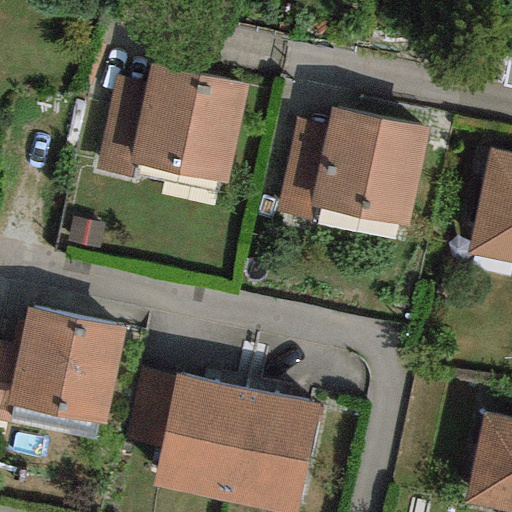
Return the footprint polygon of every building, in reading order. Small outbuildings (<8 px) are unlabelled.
[(133,164),(224,183),(245,86),(148,65),(144,84),(126,162),(133,164)] [(126,162),(144,84),(114,77),(94,168),(130,176),(133,164),(126,162)] [(308,206),(405,227),(426,128),(329,108),(326,126),(308,206)] [(308,206),(326,126),(295,119),(274,214),(305,221),(308,206)] [(511,154),(486,150),(464,256),(511,266),(511,154)] [(125,328),(27,307),(6,404),(104,425),(125,328)] [(174,375),(149,487),(219,501),(244,390),(174,375)] [(244,390),(219,501),(268,511),(293,511),(317,406),(244,390)] [(511,511),(511,419),(483,413),(464,504),(502,511),(511,511)]
